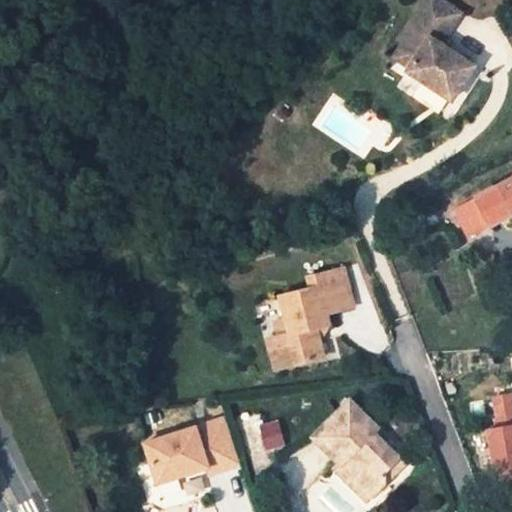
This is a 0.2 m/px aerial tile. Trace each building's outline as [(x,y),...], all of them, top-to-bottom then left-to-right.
[(450,99),(472,64),(439,42),(459,11),(442,0),(422,0),(398,38),(402,41),(392,56),(408,66),(406,70),(450,99)] [(511,177),(455,208),(470,236),(511,212),(511,177)] [(343,268),(308,277),(311,288),(280,296),(286,319),(289,333),(278,336),(286,367),(323,357),(320,345),(315,328),(328,325),(325,314),(353,307),(343,268)] [(286,319),(275,321),(278,336),(289,333),(286,319)] [(328,325),(315,328),(320,345),(328,325)] [(277,369),(286,367),(278,336),(269,339),(277,369)] [(511,392),(481,399),(498,480),(511,477),(511,392)] [(377,427),(350,400),(313,437),(340,464),(345,460),(351,467),(348,472),(371,495),(385,482),(385,470),(398,457),(372,432),(377,427)] [(225,418),(144,443),(157,482),(206,467),(208,474),(240,464),(225,418)] [(279,421),(261,425),(266,450),(285,446),(279,421)] [(404,463),(398,457),(385,470),(385,482),(404,463)] [(340,464),(336,469),(367,500),(371,495),(348,472),(351,467),(345,460),(340,464)]
